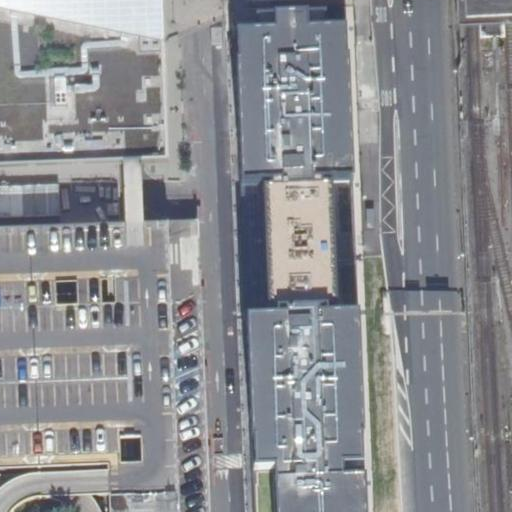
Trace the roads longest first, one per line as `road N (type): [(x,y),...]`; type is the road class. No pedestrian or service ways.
road 1 (trunk): [(416,0),(444,511)]
road 2 (unknown): [(19,427),(149,420)]
road 3 (unknown): [(26,361),(146,367)]
